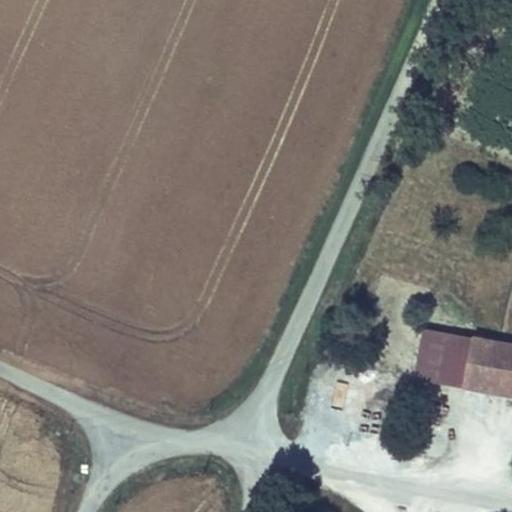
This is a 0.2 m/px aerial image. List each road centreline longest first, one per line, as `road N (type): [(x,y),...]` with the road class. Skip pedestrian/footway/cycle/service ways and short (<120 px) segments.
road 1 (unclassified): [(257,452),(276,372),(441,0)]
road 2 (unclassified): [(128,431),(0,368)]
road 3 (unclassified): [(257,452),(128,431)]
